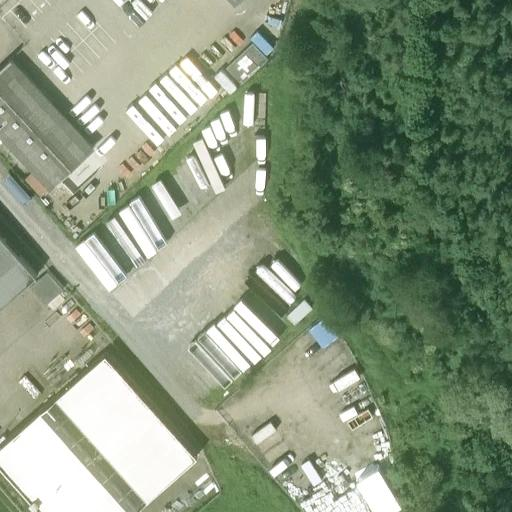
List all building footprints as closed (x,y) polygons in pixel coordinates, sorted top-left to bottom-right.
[(169,144),(228,88),(195,54),(136,110),(169,144)] [(92,146),(12,58),(0,68),(0,134),(47,187),(92,146)] [(208,138),(181,143),(185,163),(175,165),(180,187),(199,183),(201,196),(228,191),(219,148),(211,150),(208,138)] [(166,230),(188,218),(169,184),(147,196),(166,230)] [(118,222),(135,255),(156,244),(139,211),(118,222)] [(110,228),(103,234),(126,265),(134,259),(110,228)] [(0,307),(35,275),(0,234),(0,307)] [(131,511),(195,458),(107,356),(0,448),(0,465),(39,511),(131,511)]
